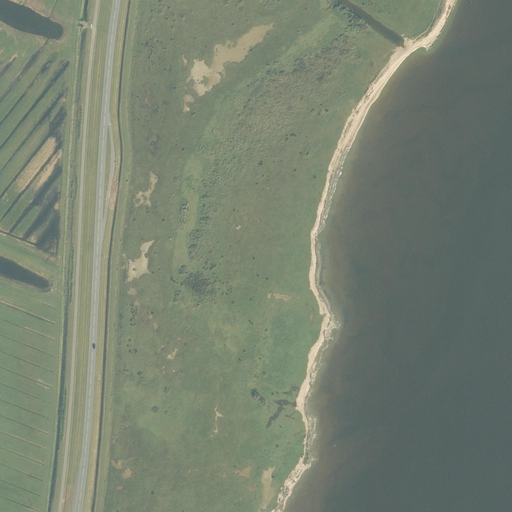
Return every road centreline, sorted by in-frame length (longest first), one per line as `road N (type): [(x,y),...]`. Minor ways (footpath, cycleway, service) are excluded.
road 1 (unclassified): [(58,511),(97,0)]
road 2 (trunk): [(77,511),(116,0)]
